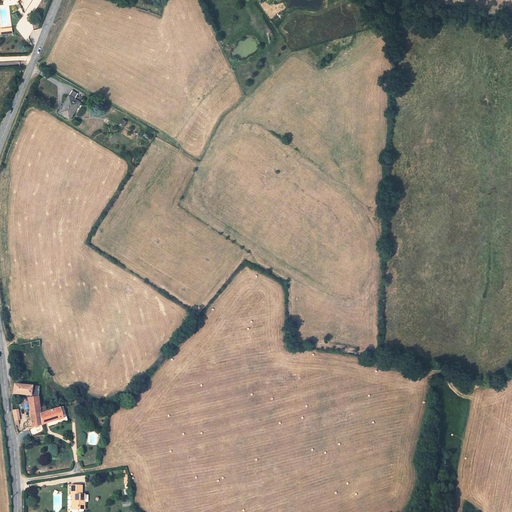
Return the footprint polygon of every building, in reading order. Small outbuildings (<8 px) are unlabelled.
[(12,26),(0,28),(0,29),(1,35),(13,33),(12,26)] [(72,90),(58,112),(70,119),(80,102),(75,99),(78,93),(72,90)] [(39,387),(14,384),(13,394),(30,395),(30,399),(28,398),(32,428),(42,425),(38,413),(46,412),(45,406),(40,407),(38,397),(39,387)] [(60,408),(60,407),(50,410),(46,412),(38,413),(42,425),(64,418),(60,408)] [(78,509),(84,509),(84,494),(82,494),(82,486),(71,486),(71,495),(75,495),(74,500),(72,500),(72,507),(78,507),(78,509)]
